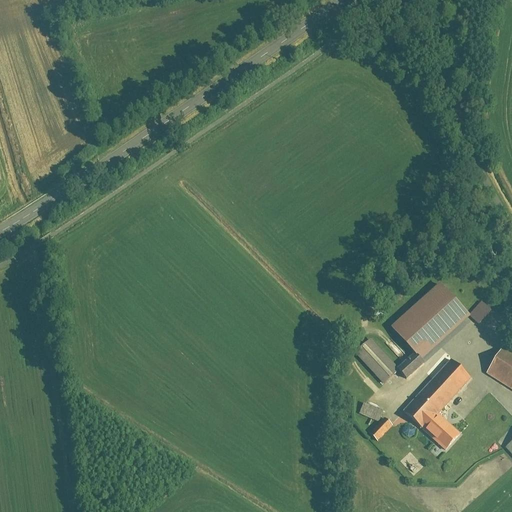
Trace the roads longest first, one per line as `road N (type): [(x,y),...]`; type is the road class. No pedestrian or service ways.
road 1 (secondary): [(0,234),(344,0)]
road 2 (residential): [(511,226),(453,107),(432,0)]
